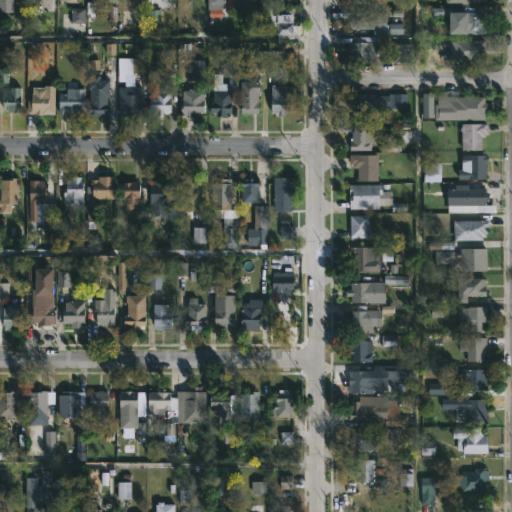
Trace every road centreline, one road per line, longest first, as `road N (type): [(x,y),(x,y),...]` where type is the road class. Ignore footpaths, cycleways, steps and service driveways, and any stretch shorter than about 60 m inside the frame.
road 1 (residential): [(317,0),(314,511)]
road 2 (residential): [(318,145),(0,149)]
road 3 (residential): [(316,358),(0,357)]
road 4 (residential): [(511,78),(318,77)]
